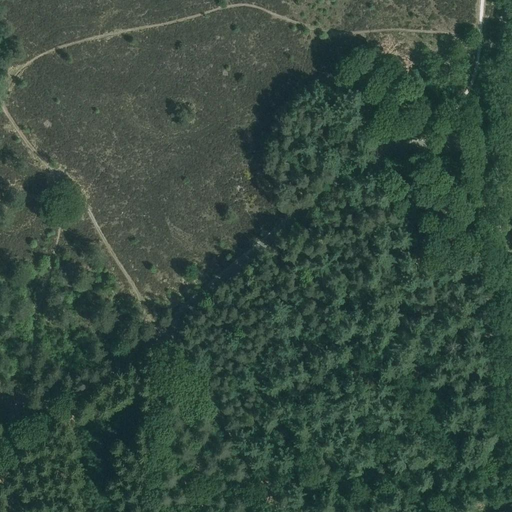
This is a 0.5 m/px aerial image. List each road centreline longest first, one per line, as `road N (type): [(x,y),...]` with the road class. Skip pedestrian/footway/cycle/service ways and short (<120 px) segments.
road 1 (unclassified): [(145,511),(163,324),(365,156),(409,145),(498,145)]
road 2 (track): [(1,104),(20,68),(50,50),(239,4),(325,30),(420,32),(478,44)]
road 3 (track): [(70,192),(163,324),(49,421)]
road 4 (tertiary): [(511,441),(497,303),(498,145)]
road 5 (track): [(70,192),(33,338)]
road 6 (unclassified): [(498,145),(510,0)]
